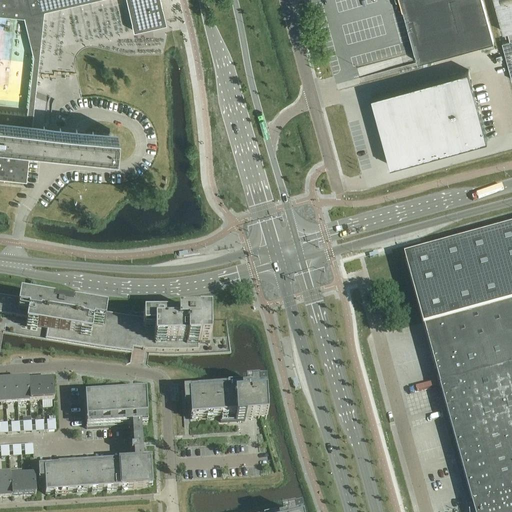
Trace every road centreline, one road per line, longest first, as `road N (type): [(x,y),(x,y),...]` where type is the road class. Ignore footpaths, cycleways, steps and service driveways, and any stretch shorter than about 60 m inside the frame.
road 1 (tertiary): [(0,268),(135,289),(185,287),(278,264)]
road 2 (residential): [(170,496),(160,379),(84,366),(0,370)]
road 3 (tertiary): [(273,248),(162,270),(0,259)]
road 4 (primary): [(202,0),(273,248)]
road 5 (primary): [(278,264),(349,511)]
road 6 (residential): [(426,511),(361,278)]
road 7 (primary): [(376,511),(311,281)]
road 8 (tertiary): [(511,183),(299,241)]
road 9 (tertiary): [(320,254),(511,202)]
road 10 (residential): [(170,496),(0,507)]
road 11 (primary): [(268,144),(234,0)]
